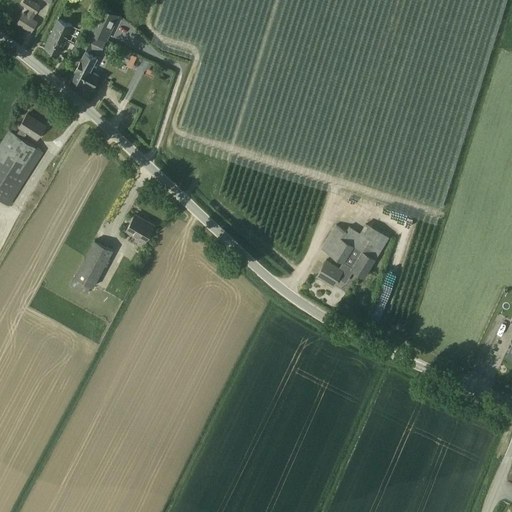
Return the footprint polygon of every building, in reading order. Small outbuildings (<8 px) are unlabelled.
[(40,6),(31,0),(24,0),(22,4),(31,10),(27,15),(24,13),(17,23),(31,32),(38,22),(33,18),(40,6)] [(107,39),(108,37),(116,17),(99,10),(90,32),(107,39)] [(59,54),(73,25),(58,18),(45,48),(59,54)] [(88,34),(82,46),(91,50),(92,49),(100,53),(103,47),(106,41),(97,37),(97,38),(88,34)] [(127,62),(132,54),(122,49),(117,58),(122,60),(123,60),(127,62)] [(84,83),(84,82),(93,87),(99,75),(90,71),(96,59),(86,53),(73,77),(84,83)] [(46,126),(27,114),(19,127),(21,128),(16,134),(9,130),(0,144),(0,199),(10,205),(44,152),(23,139),(28,132),(38,139),(46,126)] [(155,225),(136,214),(126,231),(145,241),(155,225)] [(322,281),(324,281),(333,286),(339,277),(346,282),(353,270),(364,278),(376,258),(389,237),(366,222),(361,230),(351,223),(346,231),(336,224),(321,248),(343,262),(339,268),(327,260),(317,276),(319,277),(319,279),(322,281)] [(94,287),(114,250),(95,240),(75,277),(71,285),(88,293),(92,286),(94,287)]
